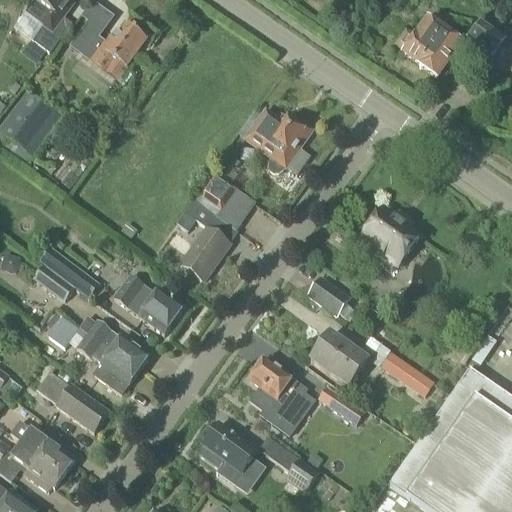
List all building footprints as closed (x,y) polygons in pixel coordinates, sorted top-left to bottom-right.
[(49,58),(72,27),(62,20),(67,14),(64,11),(71,0),(38,0),(35,5),(26,18),(41,28),(42,29),(31,44),(49,58)] [(393,50),(404,57),(403,58),(437,82),(461,48),(427,24),(416,40),(405,33),(393,50)] [(480,24),(475,31),(461,52),(487,71),(488,70),(511,75),(511,41),(510,41),(505,40),(504,41),(480,24)] [(96,41),(82,59),(105,77),(115,63),(126,71),(146,43),(124,27),(113,42),(111,40),(105,47),(96,41)] [(14,97),(19,90),(14,86),(9,92),(14,97)] [(27,98),(0,134),(0,138),(7,143),(1,152),(19,164),(24,167),(29,159),(32,161),(59,123),(60,122),(59,122),(27,98)] [(239,139),(271,162),(268,166),(267,171),(268,176),(273,180),(278,179),(282,176),(285,172),(296,180),(310,160),(299,152),(311,135),(301,128),(298,131),(282,120),(279,124),(265,115),(262,119),(256,115),(239,139)] [(215,222),(220,216),(221,216),(237,193),(214,176),(197,200),(199,201),(195,207),(215,222)] [(238,231),(255,208),(237,195),(220,218),(238,231)] [(215,222),(195,207),(193,205),(176,229),(188,237),(196,226),(207,233),(180,270),(203,287),(229,249),(213,237),(221,226),(215,222)] [(405,231),(411,222),(400,214),(393,223),(383,216),(362,246),(378,257),(373,264),(389,276),(394,269),(396,271),(418,241),(405,231)] [(43,270),(70,288),(79,275),(48,254),(39,267),(43,270)] [(70,288),(43,270),(33,284),(66,307),(75,293),(76,292),(70,288)] [(116,306),(138,322),(164,341),(184,312),(159,294),(155,298),(133,283),(129,279),(112,303),(116,306)] [(320,282),(307,300),(306,302),(336,323),(350,304),(320,282)] [(64,353),(78,334),(61,321),(54,316),(46,327),(53,332),(47,340),(64,353)] [(481,334),(487,325),(478,319),(472,328),(481,334)] [(113,352),(141,372),(149,361),(121,341),(120,342),(111,335),(96,324),(95,326),(87,321),(79,332),(100,347),(103,344),(113,352)] [(141,372),(113,352),(103,344),(100,347),(79,332),(78,333),(86,338),(76,352),(91,363),(91,362),(101,369),(93,380),(121,400),(141,372)] [(474,361),(484,367),(500,342),(490,336),(474,361)] [(347,393),(368,365),(330,338),(309,366),(347,393)] [(390,357),(387,361),(380,371),(424,403),(434,388),(390,357)] [(263,365),(260,363),(248,380),(251,382),(249,385),(259,392),(248,407),(266,420),(283,396),(298,407),(306,394),(292,384),(264,364),(263,365)] [(421,511),(511,511),(511,427),(508,425),(511,419),(511,403),(469,373),(389,489),(421,511)] [(0,394),(9,381),(0,374),(0,394)] [(37,394),(47,402),(57,410),(56,411),(93,439),(109,417),(71,390),(69,392),(49,377),(37,394)] [(365,416),(327,390),(317,405),(355,430),(365,416)] [(19,427),(9,442),(19,449),(18,450),(63,482),(74,466),(19,427)] [(243,447),(217,429),(202,450),(205,452),(198,461),(220,476),(226,467),(228,469),(238,455),(251,464),(257,455),(289,478),(285,484),(305,499),(320,477),(299,463),(299,464),(273,446),(267,441),(259,453),(246,444),(243,447)] [(54,494),(63,482),(18,450),(12,459),(7,456),(10,452),(0,444),(0,479),(12,487),(20,476),(24,478),(22,480),(48,499),(52,493),(54,494)] [(316,472),(322,464),(314,458),(309,466),(316,472)] [(0,511),(31,511),(11,497),(10,498),(0,490),(0,511)]
